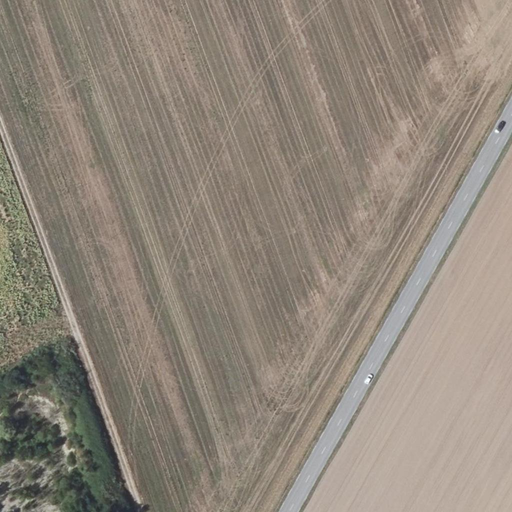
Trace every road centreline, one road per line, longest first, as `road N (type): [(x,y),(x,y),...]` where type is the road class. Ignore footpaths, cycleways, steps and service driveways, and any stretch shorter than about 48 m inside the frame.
road 1 (primary): [(288,511),(511,114)]
road 2 (track): [(0,123),(140,511)]
